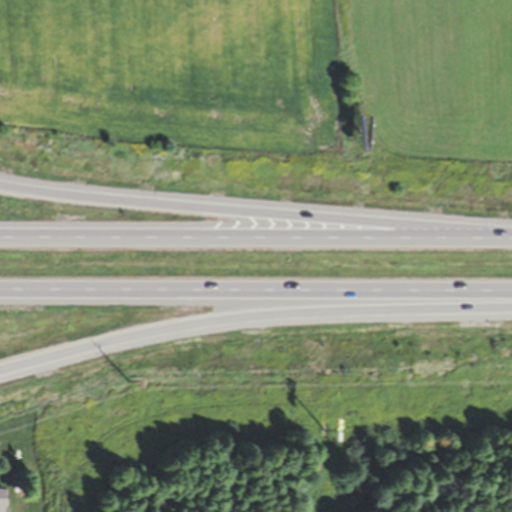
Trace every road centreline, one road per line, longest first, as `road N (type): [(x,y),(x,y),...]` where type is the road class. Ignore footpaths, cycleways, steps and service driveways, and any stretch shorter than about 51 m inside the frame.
road 1 (trunk): [(511,238),(0,182)]
road 2 (trunk): [(0,291),(511,294)]
road 3 (trunk): [(511,237),(0,234)]
road 4 (trunk): [(0,371),(108,340),(359,293)]
